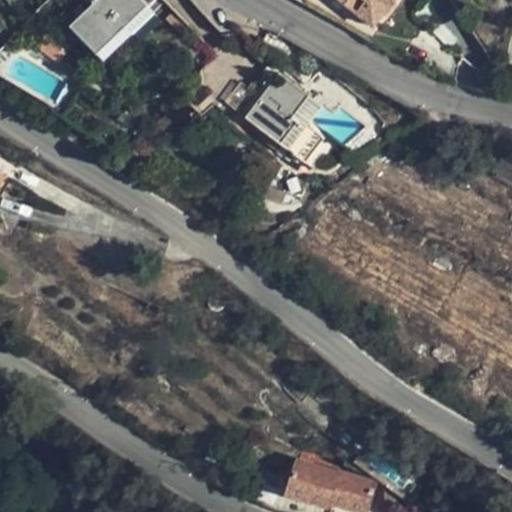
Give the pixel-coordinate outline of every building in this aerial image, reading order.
[(138,0),(95,0),(66,27),(93,55),(118,32),(146,8),(138,0)] [(161,5),(155,0),(138,0),(146,8),(118,32),(93,55),(98,62),(161,5)] [(395,3),(390,0),(336,0),(373,29),(395,3)] [(245,114),(285,142),(304,115),(299,111),(311,92),(286,74),(272,93),(264,88),(245,114)] [(242,112),(256,91),(238,79),(224,102),(242,112)] [(328,133),(310,159),(318,164),(336,139),(328,133)] [(0,197),(10,182),(0,175),(0,197)] [(328,511),(348,511),(349,511),(351,511),(367,511),(375,484),(340,473),(338,474),(299,460),(287,493),(326,507),(327,504),(331,506),(328,511)]
